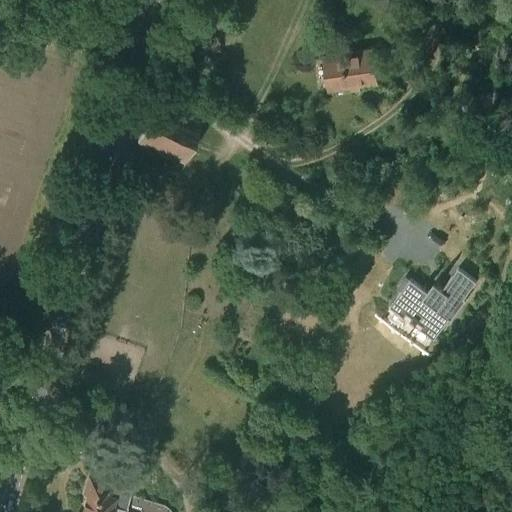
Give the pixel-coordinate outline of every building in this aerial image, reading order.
[(385,13),(394,0),(371,0),(370,1),(385,13)] [(328,90),(378,82),(372,48),(323,56),(328,90)] [(200,121),(152,101),(135,144),(183,163),(200,121)] [(411,278),(410,280),(406,277),(399,286),(403,289),(391,305),(406,315),(408,312),(424,324),(421,327),(436,337),(451,317),(452,319),(467,298),(465,297),(478,280),(459,267),(444,288),(442,287),(440,289),(441,290),(440,291),(434,292),(432,291),(432,290),(430,289),(429,291),(411,278)] [(174,511),(174,510),(172,508),(171,507),(168,504),(165,503),(164,502),(131,494),(133,489),(120,486),(121,479),(108,476),(108,478),(94,475),(90,491),(93,491),(87,511),(81,509),(80,511),(174,511)]
